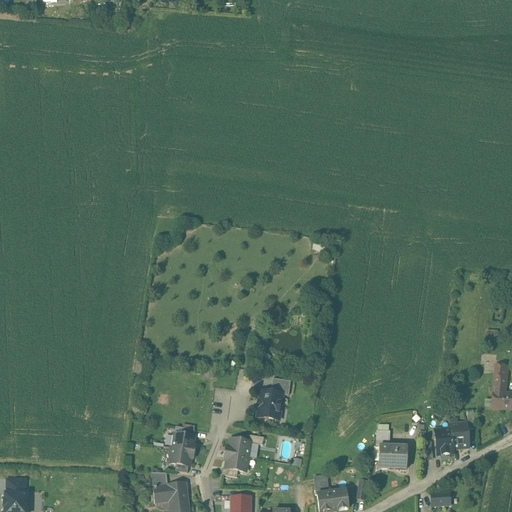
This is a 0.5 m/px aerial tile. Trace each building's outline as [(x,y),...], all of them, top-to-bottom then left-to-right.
[(176,3),(169,2),(168,9),(176,10),(176,3)] [(314,241),(312,254),(333,256),(335,244),(314,241)] [(508,367),(495,366),(494,373),(505,374),(507,375),(508,367)] [(511,394),(502,394),(505,374),(494,373),(492,410),(511,410),(511,394)] [(290,383),(272,380),(270,394),(282,395),(282,396),(288,397),(290,383)] [(270,394),(260,392),(259,401),(258,401),(256,409),(257,410),(256,419),(279,422),(280,413),(281,411),(282,409),(282,406),(281,404),(282,396),(282,395),(270,394)] [(194,431),(182,429),(181,436),(193,438),(194,431)] [(450,430),(434,432),(437,456),(453,455),(453,451),(452,451),(450,430)] [(391,433),(377,432),(377,447),(391,447),(391,433)] [(472,452),(471,434),(452,434),(453,453),(472,452)] [(181,436),(174,435),(173,443),(171,444),(170,450),(194,454),(194,453),(195,450),(192,450),(194,438),(193,438),(181,436)] [(263,439),(249,436),(248,443),(250,444),(262,446),(263,439)] [(248,443),(230,441),(228,452),(226,452),(225,455),(249,459),(250,454),(249,452),(250,444),(248,443)] [(406,449),(379,448),(379,470),(389,470),(389,468),(405,469),(405,471),(406,471),(406,449)] [(170,450),(169,455),(171,457),(169,465),(176,466),(188,468),(189,468),(191,456),(194,457),(194,454),(170,450)] [(225,455),(225,458),(227,459),(225,470),(238,472),(245,473),(246,465),(248,464),(249,459),(225,455)] [(302,468),(303,461),(293,460),(292,468),(302,468)] [(188,468),(176,466),(175,473),(187,475),(188,468)] [(238,472),(225,470),(223,469),(222,476),(237,479),(238,472)] [(165,475),(151,474),(152,483),(166,482),(165,475)] [(327,476),(314,478),(316,492),(325,491),(329,490),(327,476)] [(3,494),(2,511),(27,511),(27,495),(26,495),(26,480),(5,480),(5,494),(3,494)] [(366,483),(358,482),(356,500),(364,501),(366,483)] [(345,492),(325,495),(325,491),(317,492),(317,496),(319,511),(331,511),(335,511),(336,511),(347,510),(345,492)] [(449,494),(431,495),(431,507),(449,506),(449,494)] [(250,511),(251,498),(231,497),(230,511),(250,511)]
